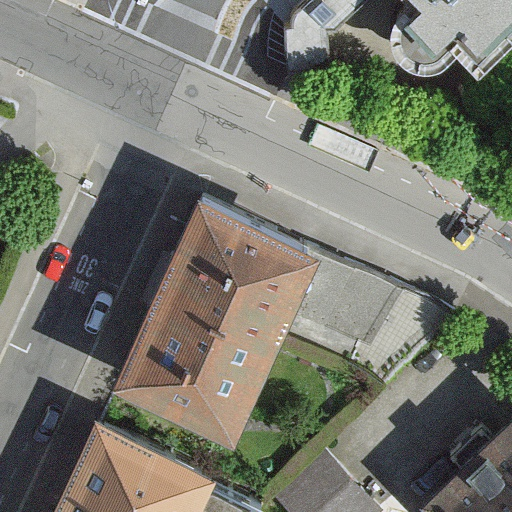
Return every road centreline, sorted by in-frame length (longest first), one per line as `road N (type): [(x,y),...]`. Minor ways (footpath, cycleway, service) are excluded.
road 1 (residential): [(166,86),(0,454)]
road 2 (residential): [(511,250),(166,86)]
road 3 (residential): [(166,86),(0,16)]
